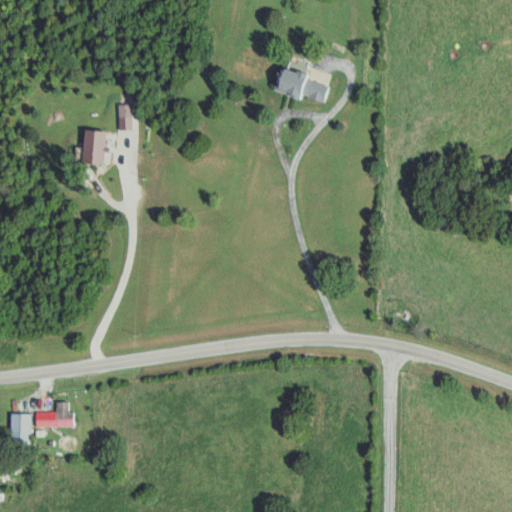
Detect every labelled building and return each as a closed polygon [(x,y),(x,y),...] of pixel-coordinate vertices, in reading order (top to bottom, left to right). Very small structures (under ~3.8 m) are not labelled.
[(327,102),(332,85),(311,79),(313,72),(306,70),(309,61),(294,57),(286,83),(280,81),(277,90),(306,99),(307,96),(327,102)] [(123,129),(136,129),(135,104),(123,104),(123,129)] [(83,149),(83,163),(108,164),(109,152),(111,152),(111,130),(89,129),(89,149),(83,149)] [(72,402),(60,402),(60,412),(40,412),(41,427),(78,427),(77,411),(72,411),(72,402)] [(35,413),(15,413),(14,444),(34,445),(35,413)]
